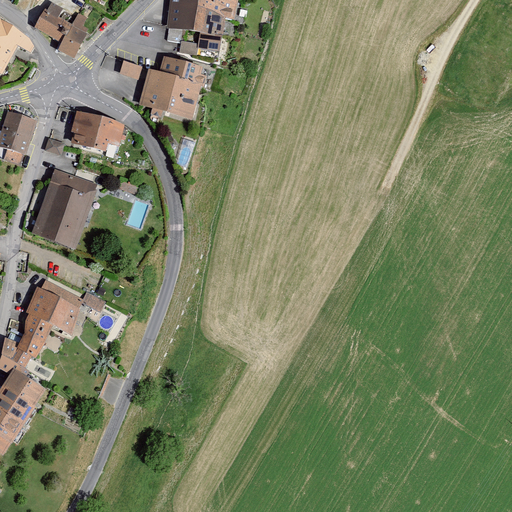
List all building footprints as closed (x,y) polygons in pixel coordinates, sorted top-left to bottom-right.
[(172,0),(169,40),(182,41),(180,53),(196,55),(198,47),(218,50),(224,17),(234,18),(237,0),(172,0)] [(51,2),(36,29),(63,44),(74,25),(60,18),(65,9),(51,2)] [(87,18),(79,15),(74,25),(63,44),(60,50),(73,57),(88,30),(82,27),(87,18)] [(0,19),(0,71),(2,73),(18,45),(31,52),(34,46),(29,39),(12,26),(0,19)] [(160,73),(150,71),(141,103),(152,106),(150,114),(160,117),(162,109),(191,117),(205,68),(165,57),(160,73)] [(142,67),(124,61),(120,73),(138,79),(142,67)] [(144,68),(140,82),(146,83),(149,70),(144,68)] [(35,122),(8,114),(5,132),(3,140),(14,144),(10,156),(26,161),(35,122)] [(79,115),(72,142),(105,150),(107,141),(118,144),(123,126),(79,115)] [(64,144),(49,139),(46,150),(60,155),(64,144)] [(55,170),(33,233),(73,247),(95,184),(55,170)] [(143,186),(121,180),(119,188),(141,195),(143,186)] [(0,367),(11,375),(0,392),(0,452),(1,453),(42,389),(20,375),(31,355),(35,357),(52,325),(70,334),(81,300),(46,283),(23,334),(11,329),(0,366),(0,367)]
